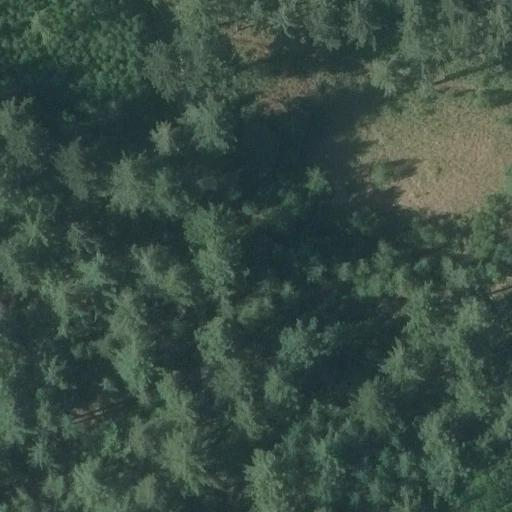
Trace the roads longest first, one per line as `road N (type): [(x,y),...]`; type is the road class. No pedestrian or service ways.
road 1 (track): [(191,216),(215,511)]
road 2 (track): [(173,0),(191,216)]
road 3 (track): [(191,216),(0,153)]
